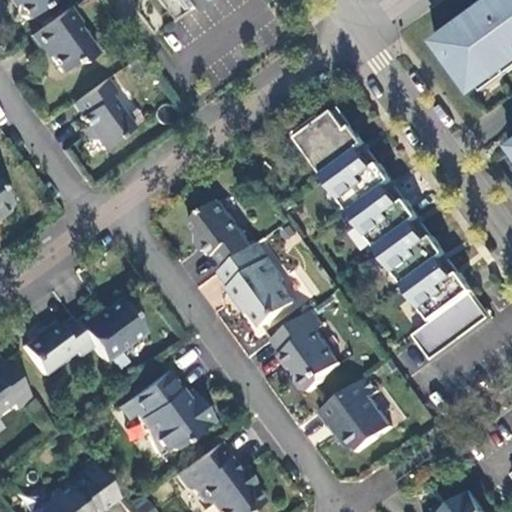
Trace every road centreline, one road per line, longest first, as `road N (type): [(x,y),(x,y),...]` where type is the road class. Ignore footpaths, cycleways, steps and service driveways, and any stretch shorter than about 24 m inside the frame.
road 1 (residential): [(335,511),(115,208)]
road 2 (residential): [(115,208),(355,32)]
road 3 (residential): [(355,32),(511,243)]
road 4 (residential): [(90,226),(0,105)]
